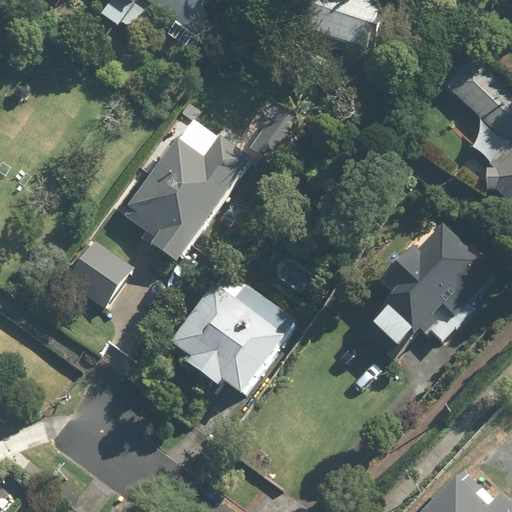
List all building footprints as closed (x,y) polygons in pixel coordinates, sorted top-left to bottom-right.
[(199,32),(219,0),(117,0),(106,19),(126,31),(129,26),(144,36),(161,8),(199,32)] [(399,2),(392,0),(343,0),(332,41),(385,56),(399,2)] [(511,83),(476,50),(447,80),(490,120),(470,141),(502,171),(492,181),(511,199),(511,83)] [(282,145),(296,125),(280,113),(253,150),(275,167),(288,149),(282,145)] [(200,117),(129,217),(162,240),(157,246),(184,266),(260,159),(200,117)] [(438,335),(450,346),(484,310),(478,305),(508,272),(456,224),(449,232),(435,219),(402,255),(412,264),(386,292),(398,303),(379,324),(407,350),(423,332),(432,341),(438,335)] [(137,271),(97,245),(70,287),(110,312),(137,271)] [(329,279),(284,254),(269,278),(314,305),(329,279)] [(258,399),(305,321),(229,270),(181,349),(196,358),(193,364),(228,385),(230,382),(258,399)] [(500,500),(463,469),(426,511),(511,511),(511,499),(505,494),(500,500)]
